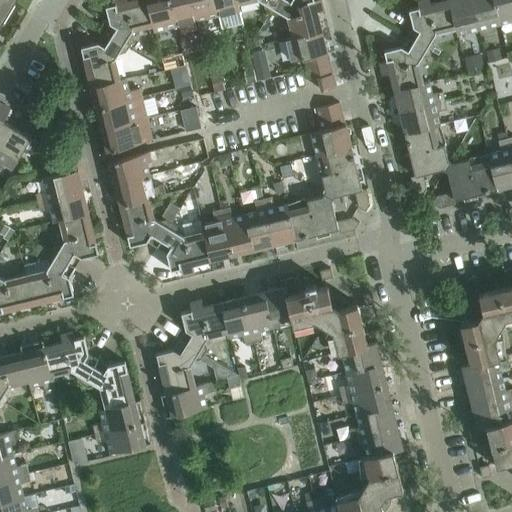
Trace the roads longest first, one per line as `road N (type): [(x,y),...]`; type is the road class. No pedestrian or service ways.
road 1 (residential): [(391,237),(0,332)]
road 2 (residential): [(453,511),(392,261)]
road 3 (residential): [(391,237),(357,89)]
road 4 (unclassified): [(212,122),(357,89)]
road 5 (unclassified): [(392,261),(511,230)]
